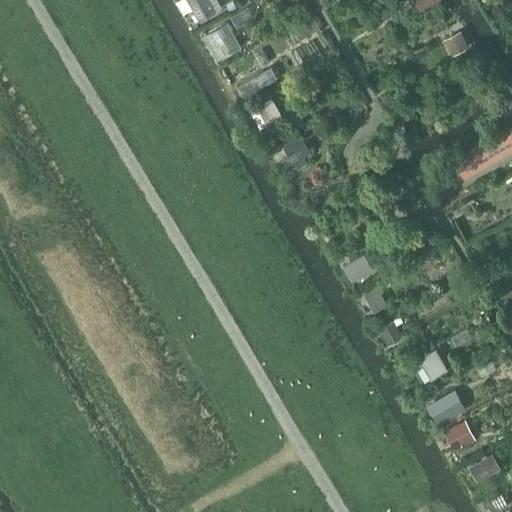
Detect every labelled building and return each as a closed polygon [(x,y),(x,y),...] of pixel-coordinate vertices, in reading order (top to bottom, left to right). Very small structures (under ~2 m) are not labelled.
[(210,0),(187,0),(199,20),(216,10),(210,0)] [(414,0),(420,10),(437,0),(414,0)] [(232,1),(226,4),(230,11),(236,7),(232,1)] [(227,21),(203,35),(217,60),(241,46),(227,21)] [(461,29),(444,38),(453,54),(469,46),(461,29)] [(478,72),(475,84),(484,87),(488,75),(478,72)] [(272,96),(250,109),(260,127),(282,114),(272,96)] [(511,126),(510,123),(452,157),(464,177),(511,149),(511,126)] [(294,133),(281,141),(284,147),(285,149),(293,162),(294,162),(299,168),(308,162),(304,156),(311,151),(301,136),(298,138),(294,133)] [(364,252),(342,266),(352,282),(374,269),(364,252)] [(377,285),(363,292),(374,311),(388,304),(377,285)] [(400,315),(379,328),(386,341),(401,333),(396,325),(403,321),(400,315)] [(436,347),(420,357),(431,377),(448,367),(436,347)] [(454,389),(428,404),(438,422),(465,408),(454,389)] [(466,419),(444,430),(455,449),(476,438),(466,419)] [(493,452),(469,466),(477,481),(501,467),(493,452)] [(502,491),(483,501),(486,507),(490,505),(493,511),(494,511),(509,504),(502,491)]
